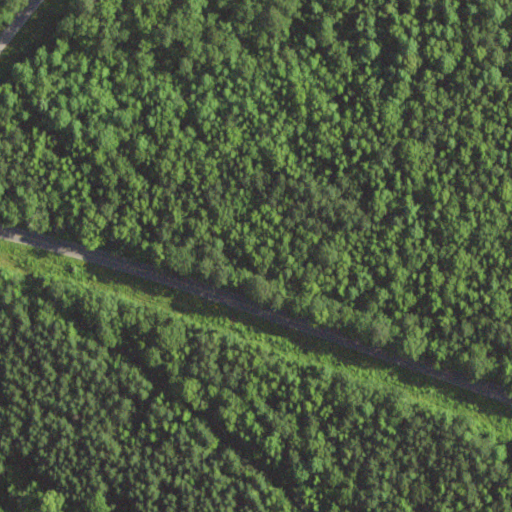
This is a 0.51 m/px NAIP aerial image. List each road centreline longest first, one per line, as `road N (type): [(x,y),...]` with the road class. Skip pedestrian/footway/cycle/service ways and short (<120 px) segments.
road 1 (tertiary): [(511,395),(123,261),(0,228)]
road 2 (residential): [(261,511),(0,300)]
